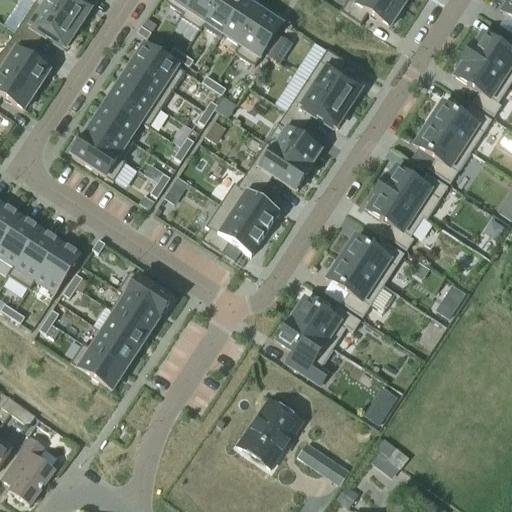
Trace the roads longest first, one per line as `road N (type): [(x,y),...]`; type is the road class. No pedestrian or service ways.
road 1 (residential): [(234,310),(18,171),(131,0)]
road 2 (residential): [(234,310),(265,302),(458,0)]
road 3 (residential): [(137,511),(164,415),(234,310)]
